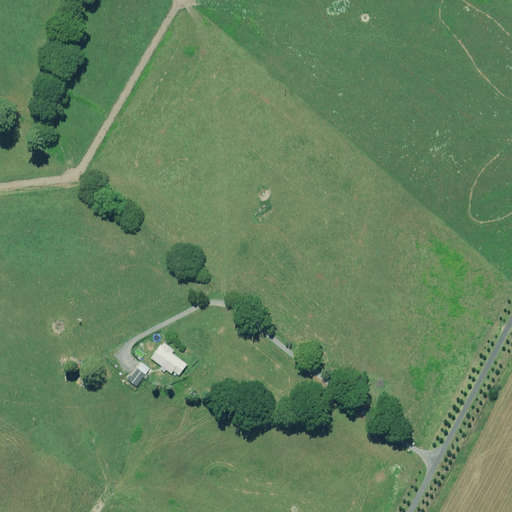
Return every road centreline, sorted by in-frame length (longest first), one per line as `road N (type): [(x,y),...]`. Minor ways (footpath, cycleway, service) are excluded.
road 1 (unknown): [(435,464),(227,309),(188,314),(139,340)]
road 2 (unknown): [(511,321),(435,464)]
